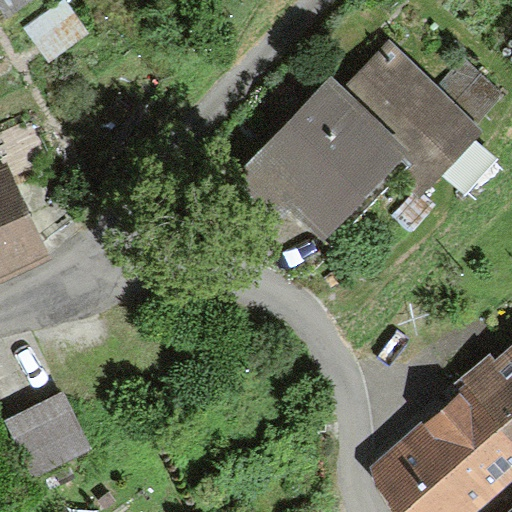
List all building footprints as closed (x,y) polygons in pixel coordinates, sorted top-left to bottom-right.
[(70,0),(54,0),(25,23),(50,55),(90,24),(70,0)] [(237,170),(281,209),(291,197),(326,228),(393,153),(423,180),(507,86),(462,46),(438,73),(390,30),(349,77),(333,63),(237,170)] [(0,262),(51,236),(11,155),(0,160),(0,262)] [(374,456),(379,470),(416,511),(449,511),(511,456),(511,339),(498,352),(494,348),(374,456)] [(0,419),(0,422),(21,469),(74,445),(52,396),(0,419)]
